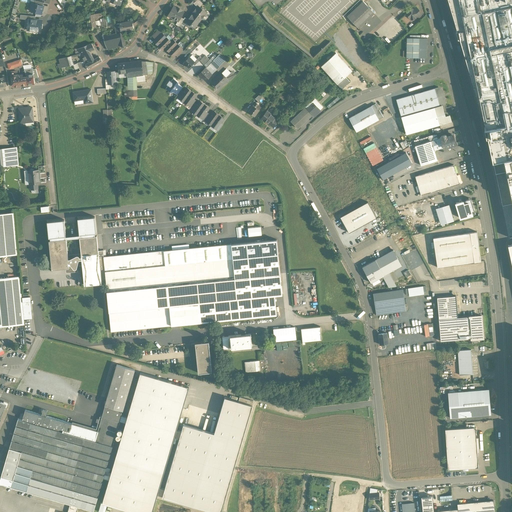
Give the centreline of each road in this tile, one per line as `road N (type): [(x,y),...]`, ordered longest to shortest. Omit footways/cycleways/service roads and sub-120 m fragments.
road 1 (tertiary): [(503,477),(495,266),(451,70)]
road 2 (unclassified): [(292,152),(364,293),(388,485)]
road 3 (residential): [(133,50),(170,65),(292,152)]
road 4 (unclassified): [(451,70),(347,105),(292,152)]
road 5 (track): [(239,468),(388,485)]
road 6 (residential): [(0,95),(60,84),(133,50)]
